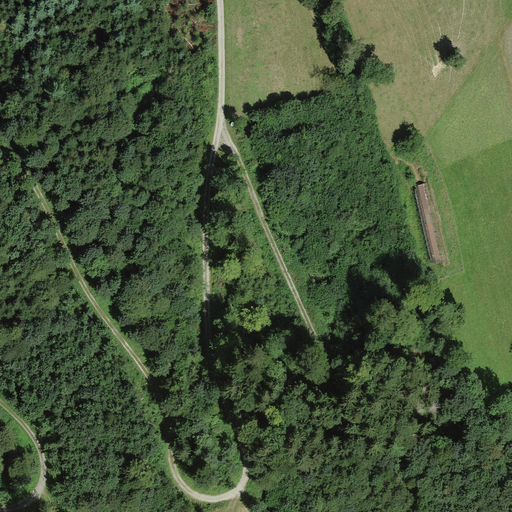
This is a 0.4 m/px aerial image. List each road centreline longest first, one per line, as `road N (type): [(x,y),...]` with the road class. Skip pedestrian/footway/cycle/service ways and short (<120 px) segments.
road 1 (track): [(220,0),(207,294),(216,373),(246,449),(242,485),(230,494),(191,493),(179,480),(152,376),(78,276),(29,173),(0,149)]
road 2 (track): [(372,511),(358,443),(218,127)]
road 3 (track): [(0,398),(35,436),(45,460),(41,488),(0,508)]
